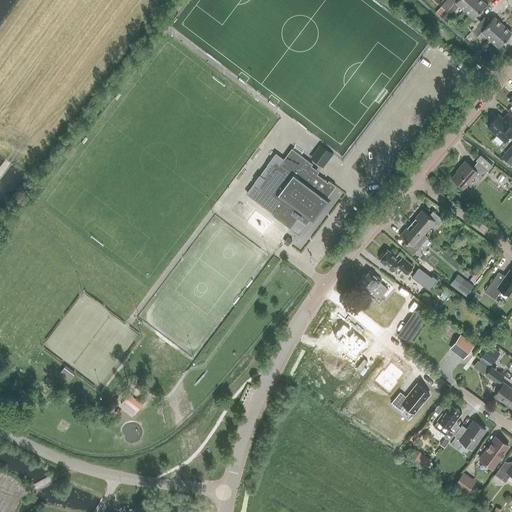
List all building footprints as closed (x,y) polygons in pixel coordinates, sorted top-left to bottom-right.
[(456,0),(446,0),(440,7),(444,10),(447,13),(450,8),(454,12),(459,6),(464,10),(473,0),(457,0),(457,1),(456,0)] [(469,15),(463,21),(467,24),(464,27),(470,32),(477,24),(477,25),(480,22),(474,16),(485,4),(480,0),(473,0),(464,10),(469,15)] [(470,32),(467,35),(473,40),(476,37),(479,41),(484,35),(489,40),(503,25),(494,17),(483,30),(477,25),(477,24),(470,32)] [(503,25),(489,40),(494,45),(489,50),(493,53),(490,56),(496,61),(505,50),(500,46),(511,33),(503,25)] [(511,118),(507,114),(503,120),(497,115),(487,126),(505,141),(511,133),(511,118)] [(323,168),(333,154),(323,147),(313,160),(323,168)] [(511,148),(503,158),(510,165),(511,162),(511,148)] [(326,199),(335,186),(328,181),(327,183),(308,169),(311,164),(290,149),(279,165),(275,162),(271,169),(271,168),(271,169),(264,178),(259,174),(252,184),(257,187),(251,196),(274,213),(272,216),(299,236),(311,219),(312,221),(327,200),(326,199)] [(477,162),(472,168),(464,161),(456,171),(457,172),(451,178),(463,188),(474,176),(480,180),(492,166),(480,155),(479,156),(480,156),(476,161),(477,162)] [(435,230),(443,220),(433,211),(428,216),(422,210),(411,223),(424,235),(431,226),(435,230)] [(417,243),(424,235),(411,223),(399,236),(406,242),(402,246),(412,255),(421,246),(417,243)] [(284,241),(283,243),(287,246),(288,244),(292,240),(288,237),(284,241)] [(413,266),(404,258),(403,259),(398,254),(396,257),(387,250),(384,254),(383,253),(379,258),(380,258),(379,259),(387,267),(386,268),(391,271),(392,270),(393,271),(398,265),(407,273),(413,266)] [(419,268),(412,277),(429,290),(437,280),(432,276),(431,277),(419,268)] [(511,290),(511,271),(509,270),(501,282),(495,277),(484,291),(495,299),(501,290),(509,295),(511,290)] [(383,295),(388,289),(380,282),(381,280),(377,276),(377,277),(369,271),(366,274),(365,274),(361,278),(362,279),(359,283),(370,293),(374,288),(383,295)] [(464,279),(458,287),(467,294),(473,286),(464,279)] [(427,318),(416,311),(404,329),(405,330),(400,337),(409,343),(427,318)] [(343,323),(333,335),(337,338),(335,340),(349,352),(354,356),(359,351),(366,342),(354,332),(355,331),(349,327),(348,328),(343,323)] [(459,335),(450,347),(463,357),(472,345),(459,335)] [(481,357),(491,364),(498,353),(488,346),(481,357)] [(321,359),(312,371),(318,376),(316,378),(334,391),(345,377),(332,367),(333,366),(328,362),(327,364),(321,359)] [(383,370),(375,380),(389,392),(397,382),(396,381),(403,373),(391,363),(384,371),(383,370)] [(70,381),(74,376),(76,373),(66,366),(64,368),(60,373),(70,381)] [(491,367),(485,375),(497,383),(493,389),(496,392),(493,396),(500,401),(501,400),(511,408),(511,407),(511,388),(500,380),(503,376),(491,367)] [(417,384),(406,397),(400,392),(391,403),(402,412),(406,406),(414,412),(429,394),(417,384)] [(130,418),(142,404),(128,391),(116,406),(130,418)] [(492,399),(488,396),(484,402),(488,405),(492,399)] [(461,412),(449,404),(437,420),(438,421),(433,427),(444,435),(443,437),(449,441),(459,427),(454,423),(461,412)] [(472,448),(485,430),(473,421),(467,429),(461,425),(454,435),(456,437),(450,444),(457,449),(462,442),(472,448)] [(492,468),(508,446),(495,437),(480,459),(492,468)] [(420,451),(413,460),(419,464),(426,456),(420,451)] [(511,462),(510,465),(505,461),(495,475),(504,482),(510,474),(511,475),(511,462)] [(466,494),(476,481),(463,472),(453,485),(466,494)]
